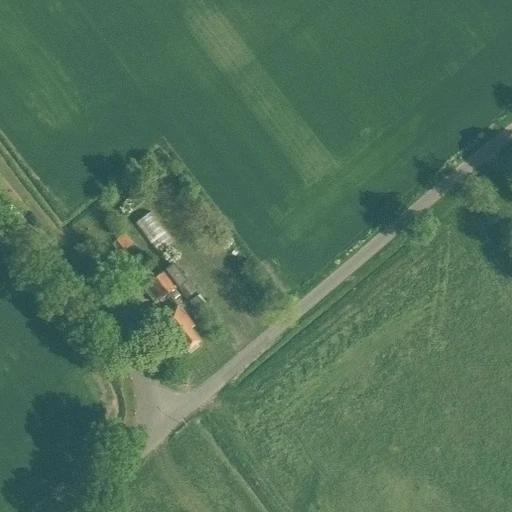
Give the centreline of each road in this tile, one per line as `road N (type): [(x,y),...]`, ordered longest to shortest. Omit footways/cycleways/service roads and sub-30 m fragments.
road 1 (unclassified): [(175,418),(511,135)]
road 2 (unclassified): [(175,418),(0,189)]
road 3 (unclassified): [(73,511),(175,418)]
